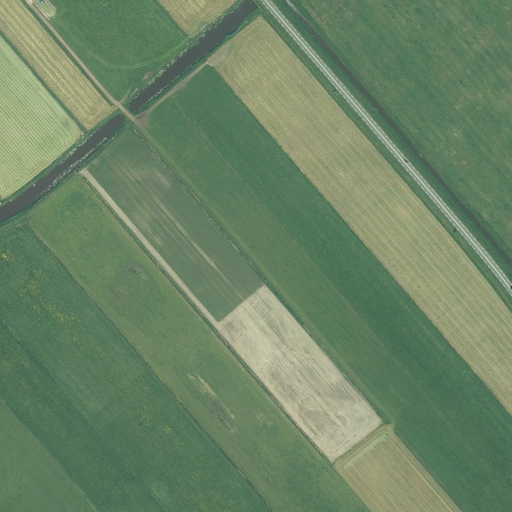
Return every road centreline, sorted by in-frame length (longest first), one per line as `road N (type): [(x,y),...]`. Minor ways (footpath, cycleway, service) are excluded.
road 1 (primary): [(511,290),(264,0)]
road 2 (track): [(131,119),(26,0)]
